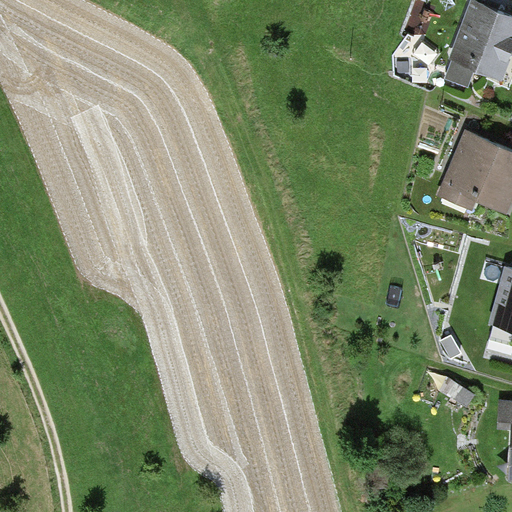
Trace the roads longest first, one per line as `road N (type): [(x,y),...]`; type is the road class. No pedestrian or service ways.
road 1 (track): [(173,0),(203,44),(259,172),(354,511)]
road 2 (track): [(0,316),(53,448),(62,511)]
